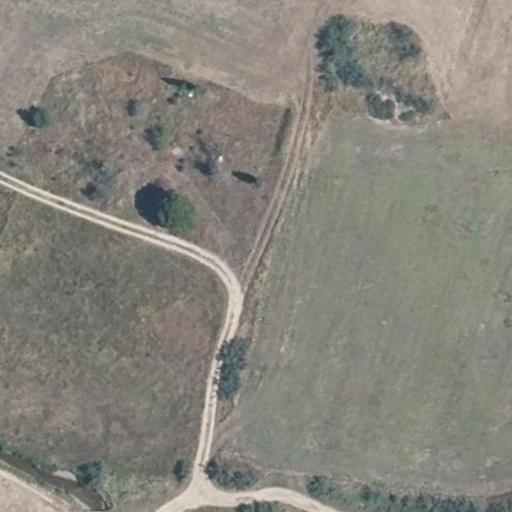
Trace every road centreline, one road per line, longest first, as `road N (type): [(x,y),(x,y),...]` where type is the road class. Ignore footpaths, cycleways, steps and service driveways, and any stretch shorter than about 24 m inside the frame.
road 1 (track): [(198,499),(233,285),(212,262),(0,177)]
road 2 (track): [(181,511),(198,499),(293,500),(322,511)]
